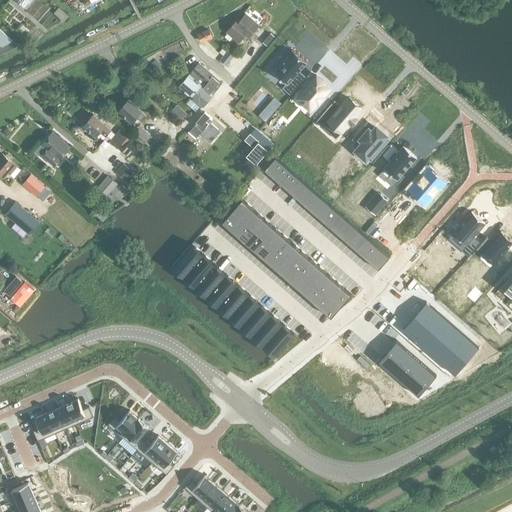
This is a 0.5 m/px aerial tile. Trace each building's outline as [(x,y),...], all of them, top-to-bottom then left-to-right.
[(240,18),(238,16),(226,32),(238,42),(244,34),(247,37),(258,24),(245,13),(240,18)] [(0,46),(12,40),(0,29),(0,46)] [(208,29),(198,34),(201,41),(212,36),(208,29)] [(262,41),(259,45),(263,49),(267,45),(275,36),(270,32),(262,41)] [(292,49),(273,71),(287,83),(283,87),(290,93),(305,76),(304,76),(303,77),(299,74),(300,73),(299,71),(307,62),(292,49)] [(233,54),(228,50),(220,60),(225,64),(233,54)] [(178,85),(190,95),(210,73),(198,62),(178,85)] [(190,95),(201,105),(222,83),(210,73),(190,95)] [(304,89),(297,97),(310,108),(317,100),(318,101),(323,95),(322,95),(329,87),(324,82),(324,81),(317,75),(312,80),(308,76),(300,85),(304,89)] [(332,103),(316,121),(323,127),(324,127),(323,126),(328,121),(341,131),(340,132),(341,132),(350,122),(352,124),(357,118),(355,116),(362,108),(348,97),(340,106),(338,109),(332,103)] [(118,109),(132,121),(137,116),(142,121),(147,116),(141,111),(142,110),(128,98),(118,109)] [(177,104),(171,111),(181,120),(187,113),(177,104)] [(188,131),(195,137),(198,134),(209,143),(220,131),(209,121),(212,118),(205,112),(194,123),(195,124),(188,131)] [(83,125),(96,135),(100,130),(106,134),(111,129),(93,113),(83,125)] [(267,123),(262,129),(273,138),(278,133),(267,123)] [(368,124),(356,138),(361,144),(356,150),(366,158),(368,155),(371,157),(386,140),(386,139),(383,142),(381,140),(385,135),(376,127),(374,129),(368,124)] [(150,136),(138,126),(132,134),(143,144),(150,136)] [(117,148),(128,136),(119,128),(109,140),(117,148)] [(54,165),(70,146),(52,131),(42,144),(47,148),(42,154),(54,165)] [(254,137),(250,133),(244,139),(253,147),(245,156),(255,164),(269,149),(254,137)] [(129,157),(139,145),(131,138),(121,150),(129,157)] [(167,144),(157,154),(162,158),(171,148),(167,144)] [(391,160),(384,168),(397,179),(416,157),(403,145),(397,153),(395,151),(389,158),(391,160)] [(17,166),(14,164),(14,163),(2,153),(0,155),(0,173),(3,176),(7,172),(10,174),(17,166)] [(275,156),(264,169),(378,269),(389,256),(275,156)] [(132,171),(124,163),(120,168),(122,170),(119,174),(125,179),(132,171)] [(33,175),(25,166),(17,174),(23,182),(24,181),(35,190),(43,181),(35,174),(33,175)] [(429,167),(409,190),(424,203),(444,180),(429,167)] [(117,183),(108,175),(94,191),(103,199),(117,183)] [(38,195),(50,202),(55,192),(43,185),(38,195)] [(378,192),(366,205),(375,213),(387,200),(378,192)] [(242,198),(222,221),(331,316),(351,293),(242,198)] [(15,200),(5,213),(29,233),(39,220),(25,209),(15,200)] [(471,210),(453,231),(466,242),(461,248),(468,254),(479,241),(473,236),(485,222),(471,210)] [(487,236),(472,252),(478,257),(484,251),(488,255),(490,257),(491,257),(496,261),(511,242),(511,239),(501,230),(492,240),(487,236)] [(192,243),(171,266),(265,348),(270,352),(274,356),(294,332),(192,243)] [(511,273),(501,286),(511,295),(511,273)] [(10,295),(22,281),(16,275),(4,290),(10,295)] [(403,327),(402,328),(455,374),(479,347),(426,301),(429,304),(406,330),(403,327)] [(508,318),(499,308),(496,308),(494,313),(494,317),(503,328),(509,323),(508,318)] [(379,360),(378,360),(418,395),(419,394),(418,394),(436,374),(397,339),(396,340),(379,360)] [(78,398),(67,403),(76,423),(93,416),(89,405),(83,408),(78,398)] [(67,403),(56,407),(66,428),(76,423),(67,403)] [(56,407),(46,412),(55,432),(66,428),(56,407)] [(115,415),(108,424),(123,436),(139,417),(138,417),(129,409),(120,419),(115,415)] [(40,427),(33,430),(38,440),(55,432),(46,412),(35,416),(40,427)] [(123,436),(118,441),(132,453),(137,448),(137,449),(144,440),(139,436),(149,425),(139,417),(123,436)] [(144,440),(137,449),(152,461),(168,442),(158,434),(149,444),(144,440)] [(168,442),(152,461),(166,474),(174,465),(168,461),(177,451),(168,442)] [(107,454),(105,457),(109,461),(113,456),(109,452),(107,454)] [(192,478),(184,487),(199,499),(214,482),(204,474),(197,483),(192,478)] [(136,479),(134,482),(137,484),(140,487),(142,484),(139,481),(136,479)] [(28,481),(8,490),(12,500),(33,491),(28,481)] [(214,482),(199,499),(207,506),(222,489),(214,482)] [(207,506),(203,511),(217,511),(231,497),(222,489),(207,506)] [(33,491),(12,500),(16,509),(37,500),(33,491)] [(231,497),(217,511),(232,511),(240,504),(239,503),(239,504),(231,497)] [(37,500),(16,509),(16,510),(18,509),(19,511),(35,511),(41,510),(37,500)]
